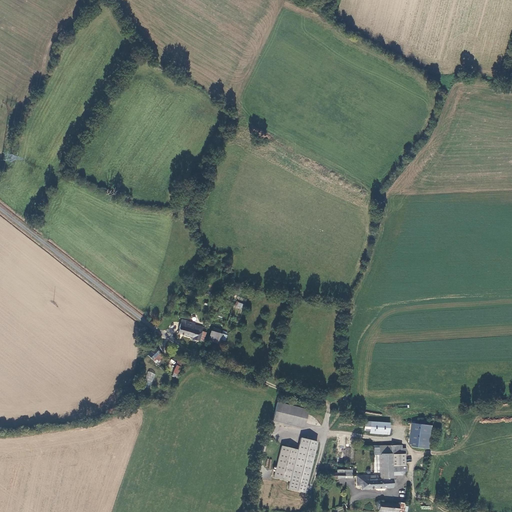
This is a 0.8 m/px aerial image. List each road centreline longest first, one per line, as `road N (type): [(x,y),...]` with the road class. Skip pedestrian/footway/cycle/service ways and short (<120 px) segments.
road 1 (track): [(321,511),(324,401),(219,367),(182,345)]
road 2 (unclassified): [(0,209),(182,345)]
road 3 (unknown): [(324,435),(309,427),(271,433),(253,511)]
